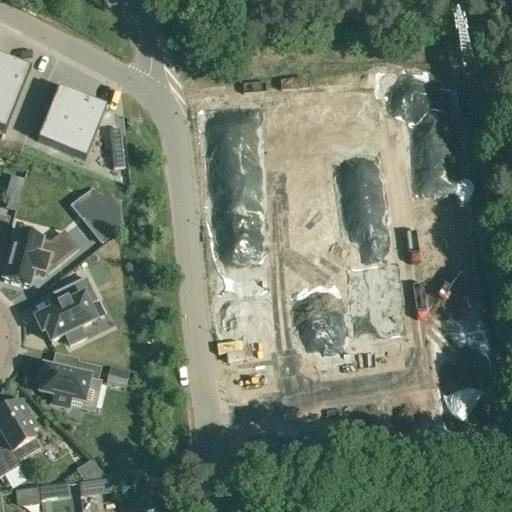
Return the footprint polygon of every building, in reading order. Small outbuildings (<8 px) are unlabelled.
[(31,71),(27,69),(16,65),(0,58),(0,131),(6,134),(31,71)] [(58,91),(57,92),(37,142),(85,161),(105,111),(105,110),(106,111),(106,110),(58,90),(57,91),(58,91)] [(15,198),(7,196),(4,208),(12,210),(15,198)] [(111,198),(82,221),(102,246),(124,228),(122,202),(111,198)] [(0,242),(3,243),(9,220),(0,217),(0,242)] [(50,246),(41,244),(15,237),(2,283),(29,290),(33,275),(44,278),(44,276),(46,268),(54,270),(76,252),(63,236),(50,246)] [(86,280),(58,294),(63,305),(56,308),(57,310),(34,321),(41,335),(45,333),(50,344),(64,337),(70,348),(85,341),(80,330),(95,322),(88,307),(97,303),(86,280)] [(100,371),(77,365),(74,376),(42,369),(39,384),(42,385),(40,395),(54,398),(52,406),(68,410),(69,402),(83,405),(89,380),(97,382),(100,371)] [(110,369),(106,386),(125,391),(129,374),(110,369)] [(0,451),(0,479),(21,468),(19,464),(40,451),(30,434),(37,430),(21,403),(8,411),(5,407),(0,410),(0,435),(7,447),(0,451)] [(158,488),(157,475),(144,477),(146,489),(158,488)] [(94,498),(93,485),(78,487),(80,500),(94,498)] [(55,503),(53,489),(39,491),(41,504),(55,503)]
